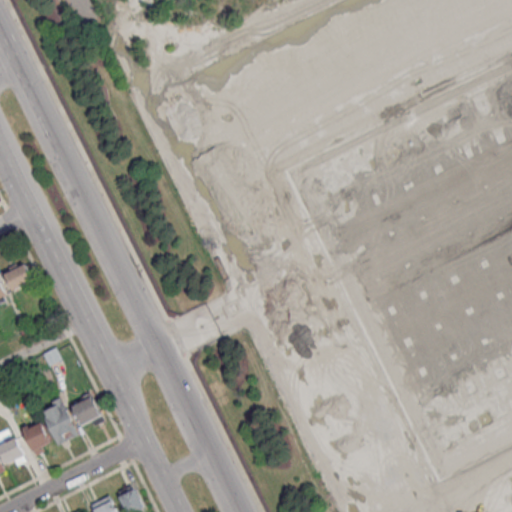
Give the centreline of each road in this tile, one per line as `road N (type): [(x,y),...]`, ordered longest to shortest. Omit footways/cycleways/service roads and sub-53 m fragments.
road 1 (tertiary): [(237,511),(0,34)]
road 2 (tertiary): [(0,140),(178,511)]
road 3 (residential): [(2,511),(142,440)]
